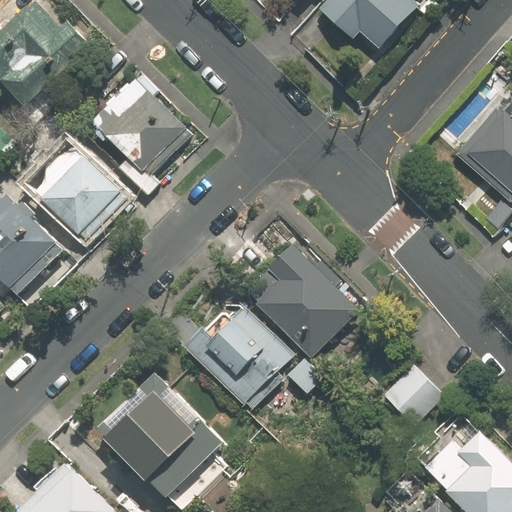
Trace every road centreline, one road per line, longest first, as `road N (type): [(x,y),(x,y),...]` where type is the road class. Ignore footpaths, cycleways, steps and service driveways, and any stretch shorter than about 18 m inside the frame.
road 1 (residential): [(289,121),(0,408)]
road 2 (tertiary): [(511,345),(344,174)]
road 3 (residential): [(344,174),(498,0)]
road 4 (tertiary): [(289,121),(168,0)]
